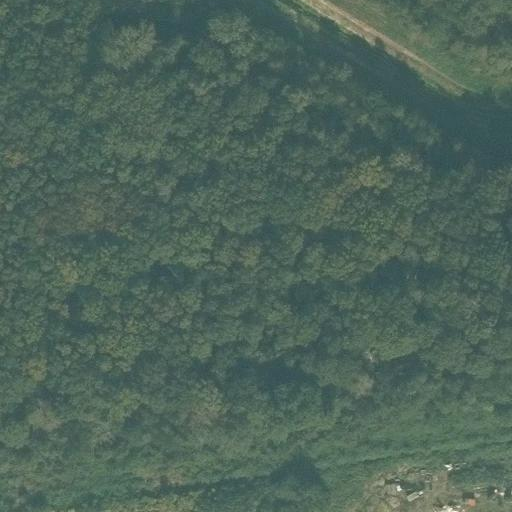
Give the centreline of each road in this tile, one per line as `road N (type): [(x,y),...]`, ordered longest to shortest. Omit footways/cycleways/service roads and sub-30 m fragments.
road 1 (track): [(0,498),(511,432)]
road 2 (track): [(511,141),(460,132),(420,114),(234,0)]
